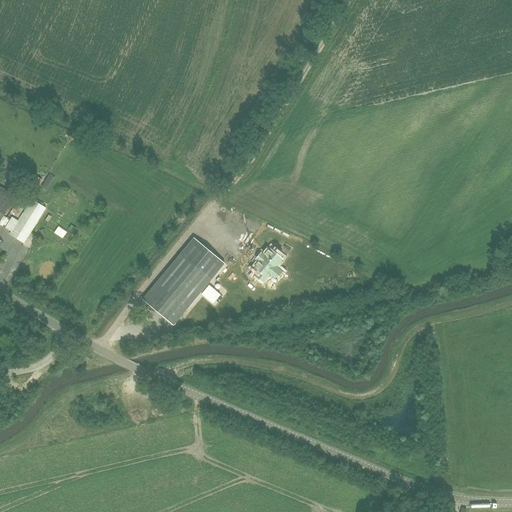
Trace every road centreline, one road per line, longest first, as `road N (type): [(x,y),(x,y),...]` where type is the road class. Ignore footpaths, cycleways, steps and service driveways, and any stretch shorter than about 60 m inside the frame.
road 1 (unclassified): [(464,501),(173,385),(68,332)]
road 2 (track): [(97,348),(258,145),(347,0)]
